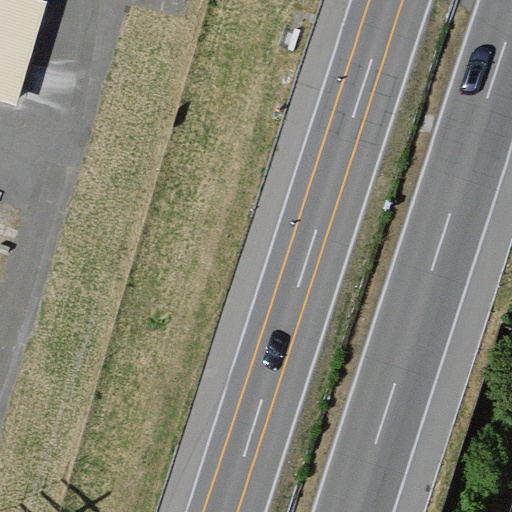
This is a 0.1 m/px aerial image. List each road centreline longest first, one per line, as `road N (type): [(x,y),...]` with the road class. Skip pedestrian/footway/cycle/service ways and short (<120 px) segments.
road 1 (motorway): [(394,0),(227,511)]
road 2 (motorway): [(355,511),(511,30)]
